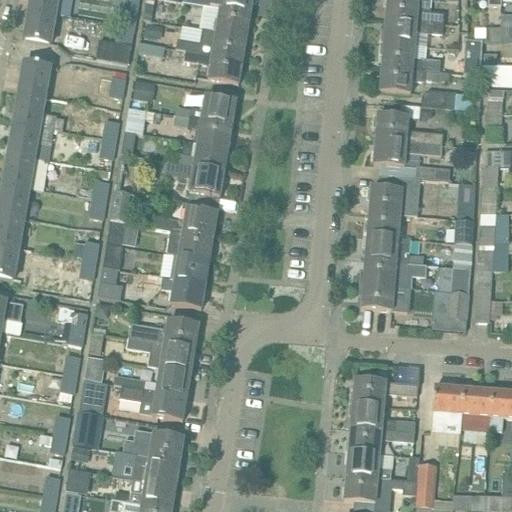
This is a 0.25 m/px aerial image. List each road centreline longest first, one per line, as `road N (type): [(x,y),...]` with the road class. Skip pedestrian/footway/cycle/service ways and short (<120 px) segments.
road 1 (residential): [(312,334),(342,0)]
road 2 (residential): [(211,511),(246,330),(312,334)]
road 3 (residential): [(312,334),(511,355)]
